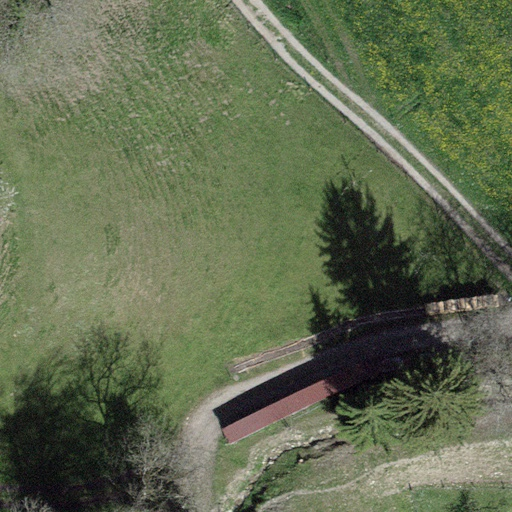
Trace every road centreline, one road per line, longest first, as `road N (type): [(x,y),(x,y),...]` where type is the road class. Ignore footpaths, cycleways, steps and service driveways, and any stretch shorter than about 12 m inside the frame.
road 1 (track): [(188,511),(185,445),(222,399),(293,369),(418,335),(511,324)]
road 2 (track): [(511,276),(460,202),(249,0)]
road 3 (track): [(366,111),(315,0)]
